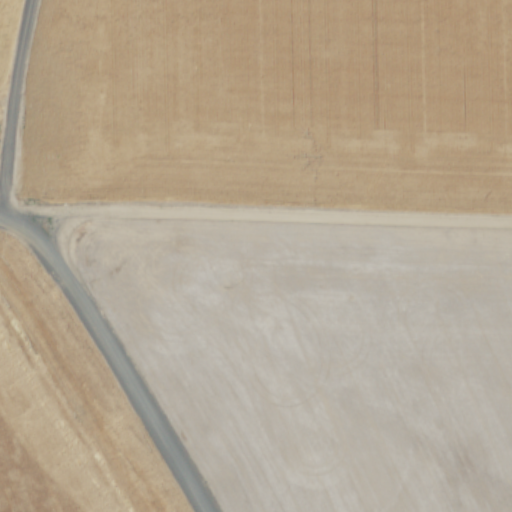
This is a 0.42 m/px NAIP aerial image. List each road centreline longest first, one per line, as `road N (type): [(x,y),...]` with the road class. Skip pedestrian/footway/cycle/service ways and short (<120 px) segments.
road 1 (residential): [(511,226),(94,207),(24,225)]
road 2 (residential): [(203,511),(24,225)]
